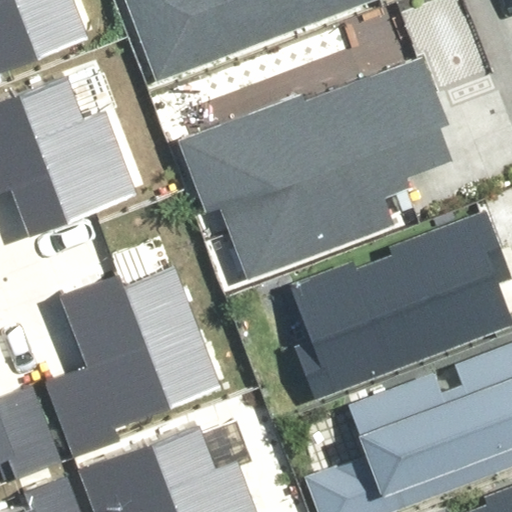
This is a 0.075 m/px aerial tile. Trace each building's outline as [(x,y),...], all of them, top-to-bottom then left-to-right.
[(0,0),(0,51),(80,22),(71,0),(0,0)] [(0,93),(0,180),(13,176),(27,215),(130,179),(103,103),(78,112),(64,72),(0,93)] [(43,377),(72,455),(118,437),(110,417),(210,379),(169,273),(119,292),(111,273),(53,295),(79,364),(43,377)] [(0,448),(4,447),(12,469),(51,455),(25,383),(0,392),(0,448)] [(77,460),(95,511),(250,511),(229,452),(204,461),(190,421),(77,460)] [(0,511),(77,511),(62,467),(21,481),(26,494),(0,502),(0,511)]
